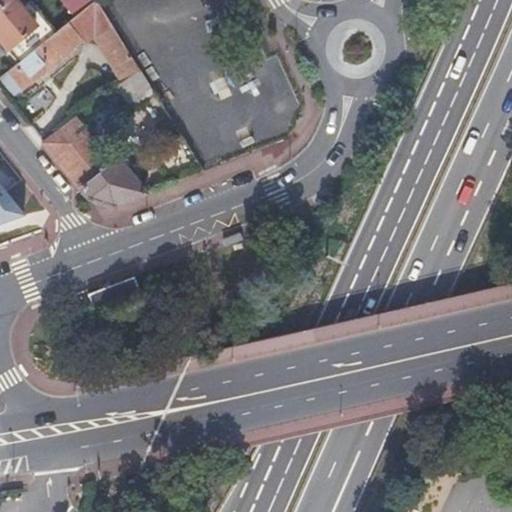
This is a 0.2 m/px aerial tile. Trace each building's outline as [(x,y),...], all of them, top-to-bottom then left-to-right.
[(0,0),(0,42),(15,62),(45,39),(14,0),(0,0)] [(59,0),(68,10),(81,0),(59,0)] [(15,62),(0,73),(0,83),(10,95),(79,42),(81,43),(87,37),(115,76),(129,65),(87,5),(65,24),(45,39),(15,62)] [(113,82),(128,101),(143,88),(129,69),(113,82)] [(111,206),(143,194),(115,157),(108,163),(72,118),(41,142),(86,201),(111,206)] [(0,189),(0,224),(21,215),(0,189)]
